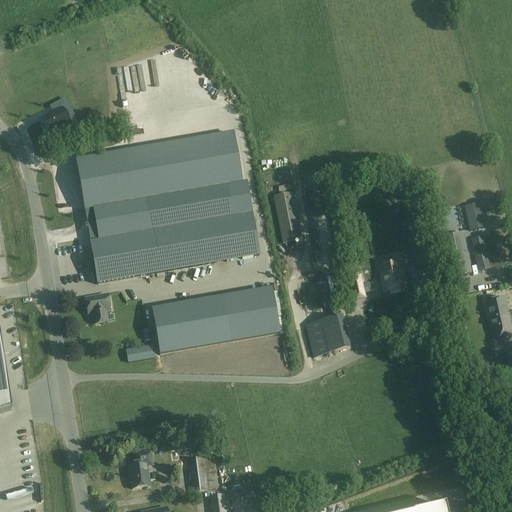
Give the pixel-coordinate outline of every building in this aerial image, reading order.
[(62,110),(41,121),(43,126),(42,127),(45,132),(46,131),(49,137),(70,126),(62,110)] [(77,162),(85,212),(247,186),(239,136),(77,162)] [(258,178),(256,168),(250,169),(251,179),(258,178)] [(85,212),(90,244),(252,218),(247,186),(85,212)] [(283,244),(301,240),(292,194),(273,198),(283,244)] [(464,207),(470,230),(484,227),(478,204),(464,207)] [(97,285),(140,278),(259,259),(252,218),(90,244),(97,285)] [(347,218),(331,220),(333,238),(349,236),(347,218)] [(450,278),(472,273),(462,233),(441,238),(450,278)] [(486,253),(482,237),(480,237),(479,233),(473,235),(473,239),(471,239),(475,256),(486,253)] [(410,253),(414,267),(422,265),(422,264),(429,262),(427,253),(420,254),(419,251),(410,253)] [(486,258),(485,254),(475,257),(479,272),(489,269),(489,267),(492,266),(489,258),(486,258)] [(405,288),(401,271),(399,260),(377,265),(383,293),(405,288)] [(343,264),(345,270),(356,268),(355,262),(343,264)] [(253,269),(247,270),(249,281),(255,280),(253,269)] [(344,285),(347,297),(350,296),(352,301),(366,298),(362,284),(364,284),(362,274),(364,274),(363,271),(346,275),(348,284),(344,285)] [(316,281),(321,305),(346,299),(340,275),(316,281)] [(153,314),(157,336),(160,356),(279,335),(272,293),(153,314)] [(105,313),(109,312),(106,296),(85,300),(87,316),(91,315),(93,326),(107,323),(105,313)] [(445,298),(429,304),(434,314),(449,308),(445,298)] [(489,306),(492,322),(508,318),(504,299),(487,303),(488,307),(489,306)] [(511,316),(508,318),(492,322),(496,339),(511,335),(511,333),(510,326),(511,325),(511,316)] [(314,359),(349,350),(341,318),(306,327),(314,359)] [(0,343),(0,413),(11,411),(0,343)] [(110,352),(97,353),(98,361),(111,359),(110,352)] [(147,467),(152,466),(150,453),(134,456),(136,465),(127,466),(130,480),(132,490),(150,487),(147,467)] [(218,490),(214,459),(188,462),(190,474),(188,475),(189,481),(191,481),(192,493),(218,490)] [(230,511),(231,511),(229,496),(224,496),(210,498),(211,511),(230,511)]
